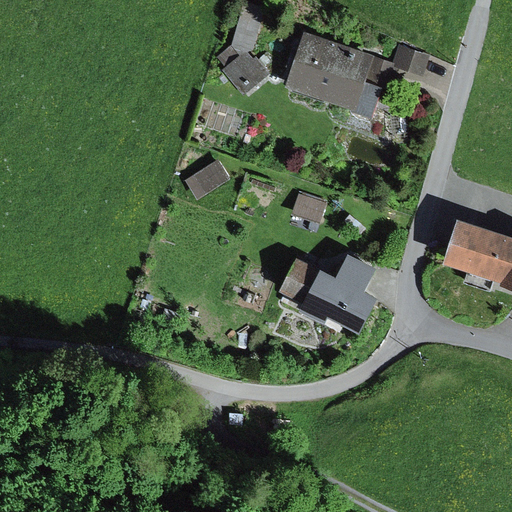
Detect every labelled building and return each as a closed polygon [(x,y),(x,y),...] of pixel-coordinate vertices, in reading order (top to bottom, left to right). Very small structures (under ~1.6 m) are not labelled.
[(245,1),(233,44),(241,54),(248,49),(249,51),(255,46),(266,6),(245,1)] [(307,30),(288,85),(353,107),(352,111),(373,118),(384,86),(367,80),(376,56),(376,53),(307,30)] [(241,54),(233,44),(217,56),(226,67),(224,68),(246,94),(270,75),(249,51),(248,49),(241,54)] [(431,55),(400,45),(395,62),(394,65),(398,67),(424,75),(431,55)] [(395,62),(376,56),(367,80),(384,86),(391,88),(398,67),(394,65),(395,62)] [(220,158),(187,179),(199,198),(232,177),(220,158)] [(329,202),(300,193),(294,212),(323,221),(329,202)] [(511,229),(462,213),(447,260),(504,279),(503,282),(511,285),(511,229)] [(304,312),(303,314),(338,331),(343,321),(363,331),(381,294),(368,288),(379,265),(351,251),(340,273),(300,253),(282,288),(287,290),(281,301),(304,312)]
